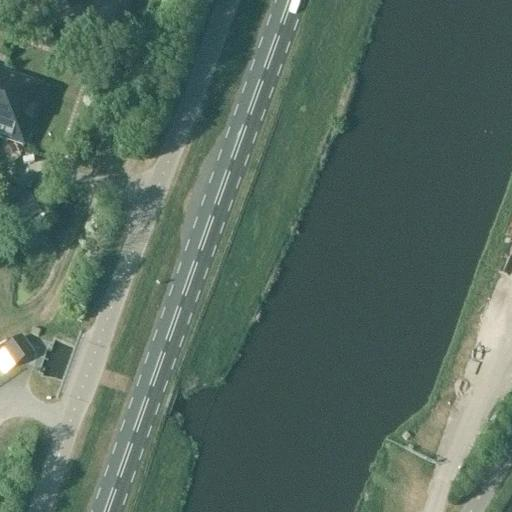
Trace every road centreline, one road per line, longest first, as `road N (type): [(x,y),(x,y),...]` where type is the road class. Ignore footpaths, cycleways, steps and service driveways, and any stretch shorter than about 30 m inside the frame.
road 1 (unclassified): [(228,0),(40,511)]
road 2 (primary): [(107,511),(291,0)]
road 3 (unknown): [(434,511),(464,425),(511,342)]
road 4 (track): [(96,183),(55,290),(32,313),(0,322)]
